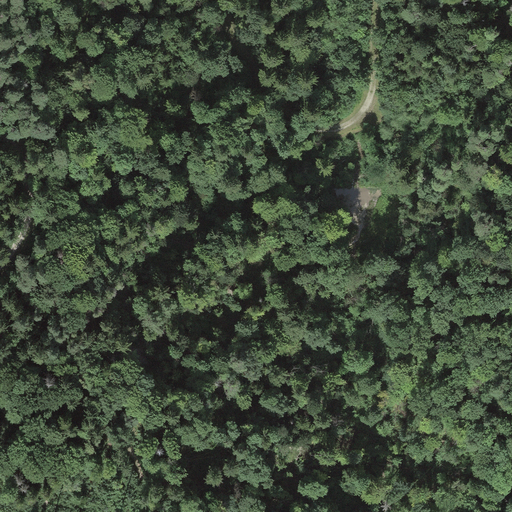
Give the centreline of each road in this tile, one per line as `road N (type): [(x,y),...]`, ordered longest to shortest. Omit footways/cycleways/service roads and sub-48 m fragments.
road 1 (track): [(376,0),(366,103),(341,129),(296,121),(217,0)]
road 2 (track): [(0,271),(119,428),(154,511)]
road 3 (track): [(0,132),(14,141),(30,174),(27,229),(0,263)]
